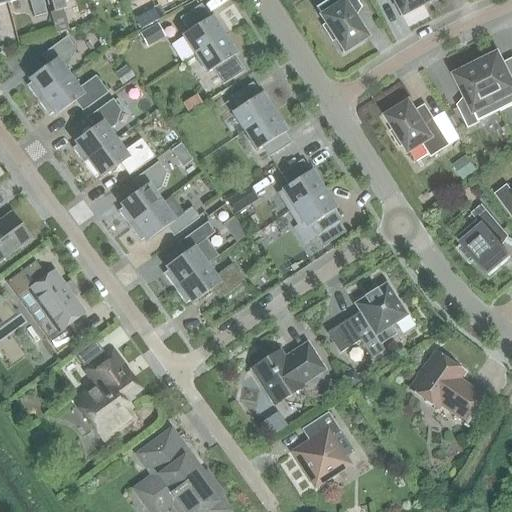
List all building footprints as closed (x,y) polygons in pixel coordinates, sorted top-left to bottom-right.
[(5,0),(6,3),(17,0),(28,0),(33,18),(45,14),(41,0),(5,0)] [(49,0),(53,12),(49,13),(53,28),(67,24),(63,9),(65,9),(63,1),(66,0),(49,0)] [(343,52),(366,38),(351,15),(361,8),(355,0),(327,0),(315,8),(325,25),(321,27),(331,42),(335,40),(343,52)] [(392,0),(401,16),(422,5),(419,0),(392,0)] [(193,56),(223,36),(213,22),(214,22),(211,17),(209,19),(200,5),(178,19),(187,33),(181,37),(193,56)] [(134,19),(140,30),(158,21),(151,9),(134,19)] [(156,24),(138,34),(146,47),(163,38),(156,24)] [(232,51),(223,36),(193,56),(205,74),(211,70),(222,86),(243,72),(233,56),(236,55),(233,50),(232,51)] [(26,86),(37,101),(69,78),(61,66),(65,63),(74,48),(66,37),(45,52),(52,62),(27,80),(30,83),(26,86)] [(476,65),(499,112),(511,105),(511,77),(510,79),(497,54),(476,65)] [(479,122),(499,112),(476,65),(454,76),(466,101),(456,106),(468,129),(479,123),(479,122)] [(125,66),(113,75),(121,85),(133,77),(125,66)] [(69,78),(37,101),(48,116),(52,113),(54,116),(78,99),(86,109),(107,93),(94,77),(77,89),(69,78)] [(243,133),(273,113),(263,99),(264,99),(261,94),(259,96),(251,83),(229,98),(237,110),(231,114),(243,133)] [(195,95),(180,104),(187,114),(201,105),(195,95)] [(71,149),(82,164),(115,140),(108,131),(114,126),(119,110),(111,100),(90,115),(98,125),(73,143),(75,146),(71,149)] [(430,158),(450,146),(433,120),(423,126),(409,103),(386,117),(394,130),(390,132),(400,147),(403,145),(408,153),(422,145),(430,158)] [(444,114),(456,134),(457,135),(461,132),(458,127),(460,126),(451,110),(444,114)] [(282,128),(273,113),(243,133),(255,151),(261,147),(268,158),(290,144),(283,133),(285,132),(282,127),(282,128)] [(115,140),(82,164),(93,179),(97,176),(99,179),(124,161),(132,173),(153,157),(140,139),(123,151),(115,140)] [(451,166),(462,181),(475,172),(464,157),(451,166)] [(276,194),(289,212),(322,190),(313,176),(314,176),(311,171),(309,173),(301,161),(279,175),(287,187),(276,194)] [(117,212),(128,227),(160,203),(153,193),(160,188),(165,173),(157,162),(136,178),(143,188),(119,206),(121,209),(117,212)] [(234,215),(255,201),(246,186),(224,201),(234,215)] [(511,192),(511,193),(506,186),(494,195),(511,218),(511,192)] [(332,205),(322,190),(289,212),(297,225),(292,228),(302,245),(340,221),(333,210),(335,209),(332,204),(332,205)] [(160,203),(128,227),(139,242),(143,239),(145,242),(170,224),(177,234),(198,219),(190,208),(173,221),(160,203)] [(488,277),(510,258),(494,239),(503,232),(481,206),(471,214),(476,221),(455,239),(462,246),(457,250),(469,264),(474,260),(488,277)] [(0,260),(29,240),(10,214),(0,220),(0,260)] [(162,274),(173,289),(206,266),(193,248),(213,233),(206,223),(182,240),(189,250),(164,268),(166,271),(162,274)] [(206,266),(173,289),(184,304),(188,301),(190,304),(215,287),(222,297),(243,281),(231,265),(214,277),(206,266)] [(16,298),(47,340),(56,353),(76,338),(67,326),(83,314),(53,272),(16,298)] [(382,351),(378,345),(393,335),(389,328),(408,317),(386,283),(352,304),(362,321),(351,328),(346,321),(326,334),(339,354),(359,341),(371,359),(382,351)] [(93,341),(74,355),(82,367),(102,353),(93,341)] [(250,370),(273,406),(302,387),(300,385),(323,371),(306,344),(283,359),(278,351),(250,370)] [(94,385),(79,396),(71,401),(80,413),(81,412),(100,438),(131,416),(121,403),(136,392),(127,380),(130,378),(111,353),(85,372),(94,385)] [(457,380),(462,373),(435,354),(409,390),(436,409),(438,406),(462,422),(481,396),(457,380)] [(327,380),(324,394),(337,397),(340,382),(327,380)] [(291,453),(314,488),(342,470),(344,459),(331,438),(339,432),(327,413),(307,426),(314,438),(291,453)] [(222,511),(224,510),(216,498),(219,496),(202,473),(199,476),(186,458),(183,459),(167,437),(172,433),(171,432),(137,457),(138,459),(141,456),(152,472),(155,469),(160,477),(142,490),(155,509),(170,498),(179,510),(182,508),(185,511),(222,511)]
